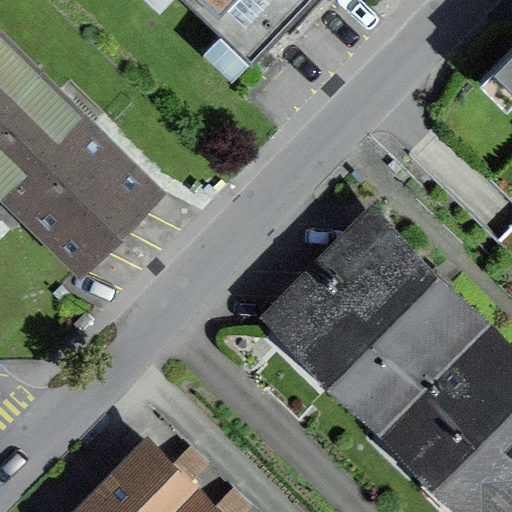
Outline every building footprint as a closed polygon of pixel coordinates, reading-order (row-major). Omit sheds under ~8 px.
[(190,0),(251,58),(305,0),(190,0)] [(0,106),(38,69),(0,32),(0,106)] [(0,106),(0,181),(84,264),(159,189),(38,69),(0,106)] [(286,312),(391,415),(478,326),(373,224),(286,312)] [(391,415),(491,511),(502,511),(511,502),(511,358),(478,326),(391,415)] [(82,511),(166,511),(193,485),(150,443),(82,511)] [(166,511),(220,511),(193,485),(166,511)]
